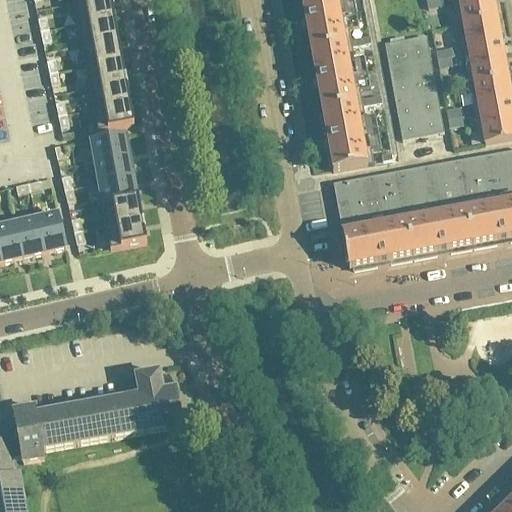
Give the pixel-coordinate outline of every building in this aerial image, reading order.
[(77,28),(114,21),(109,0),(107,0),(73,6),(77,28)] [(300,0),(305,23),(310,53),(310,54),(369,43),(369,39),(350,43),(348,33),(358,32),(352,0),(300,0)] [(441,9),(439,0),(425,3),(427,11),(441,9)] [(497,20),(493,0),(457,0),(463,27),(497,20)] [(37,22),(40,35),(48,33),(45,20),(37,22)] [(508,80),(503,50),(497,20),(463,27),(468,57),(473,87),(508,80)] [(81,49),(118,42),(114,21),(77,28),(81,49)] [(51,46),(48,33),(40,35),(42,47),(51,46)] [(444,135),(426,40),(384,48),(402,142),(444,135)] [(85,70),(122,63),(118,42),(81,49),(85,70)] [(370,47),(369,43),(310,54),(316,83),(321,114),(380,103),(380,99),(361,102),(359,93),(369,91),(363,58),(353,59),(351,50),(370,47)] [(450,60),(449,51),(435,54),(437,62),(450,60)] [(452,68),(450,60),(437,62),(438,71),(452,68)] [(46,64),(49,77),(57,75),(54,63),(46,64)] [(89,91),(126,84),(122,63),(85,70),(89,91)] [(59,88),(57,75),(49,77),(51,89),(59,88)] [(511,101),(508,80),(473,87),(479,117),(484,147),(511,142),(511,101)] [(93,113),(130,106),(126,84),(89,91),(93,113)] [(381,106),(380,103),(321,114),(327,144),(332,173),(332,174),(334,174),(367,168),(373,167),(370,153),(380,151),(374,117),(364,119),(362,110),(381,106)] [(55,107),(57,119),(66,118),(63,105),(55,107)] [(130,106),(93,113),(97,135),(134,128),(130,106)] [(449,131),(463,128),(461,120),(460,111),(446,113),(447,122),(449,131)] [(68,130),(66,118),(57,119),(60,132),(68,130)] [(89,144),(94,166),(130,159),(128,149),(126,137),(89,144)] [(57,163),(65,161),(62,149),(54,151),(57,163)] [(511,154),(489,158),(458,164),(474,251),(494,247),(494,245),(504,243),(509,242),(509,245),(511,244),(511,154)] [(392,156),(382,158),(383,165),(393,163),(392,156)] [(94,166),(98,187),(134,180),(130,159),(94,166)] [(474,251),(458,164),(427,170),(396,176),(411,262),(435,258),(434,256),(442,254),(449,253),(449,255),(474,251)] [(411,262),(396,176),(365,181),(336,187),(333,187),(348,271),(353,270),(353,273),(375,269),(374,266),(380,265),(389,264),(389,266),(390,266),(411,262)] [(61,181),(64,194),(72,192),(69,179),(61,181)] [(98,187),(102,208),(138,202),(134,180),(98,187)] [(28,187),(30,195),(42,192),(40,184),(28,187)] [(30,195),(28,187),(15,190),(17,198),(30,195)] [(75,204),(72,192),(64,194),(67,206),(75,204)] [(102,208),(106,230),(142,223),(138,202),(102,208)] [(36,221),(44,257),(66,252),(58,216),(36,221)] [(36,221),(15,226),(23,262),(44,257),(36,221)] [(71,223),(74,236),(82,234),(79,221),(71,223)] [(144,237),(142,223),(106,230),(110,252),(110,253),(146,246),(144,237)] [(15,226),(0,229),(0,258),(2,267),(23,262),(15,226)] [(84,246),(82,234),(74,236),(76,248),(84,246)] [(25,511),(19,477),(16,478),(13,463),(21,462),(22,466),(26,465),(30,464),(40,462),(44,462),(43,454),(119,441),(183,430),(183,429),(182,429),(175,394),(177,394),(176,393),(164,395),(160,375),(136,379),(139,399),(36,417),(35,410),(13,414),(18,439),(6,442),(0,442),(0,511),(25,511)]
